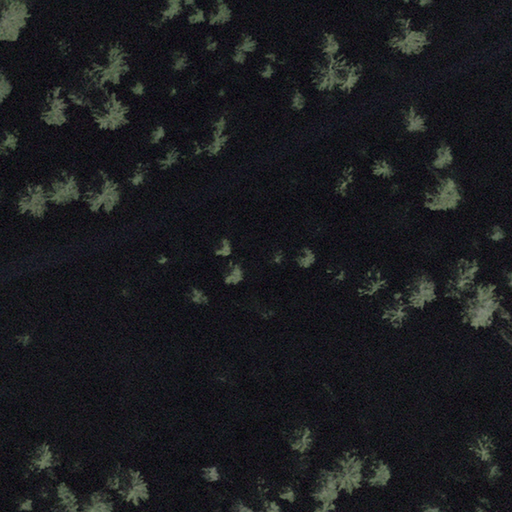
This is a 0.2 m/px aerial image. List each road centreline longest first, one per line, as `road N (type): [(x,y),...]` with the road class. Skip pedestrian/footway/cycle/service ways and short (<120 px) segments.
road 1 (track): [(360,115),(201,202),(0,280)]
road 2 (track): [(360,115),(508,0)]
road 3 (track): [(360,115),(511,39)]
